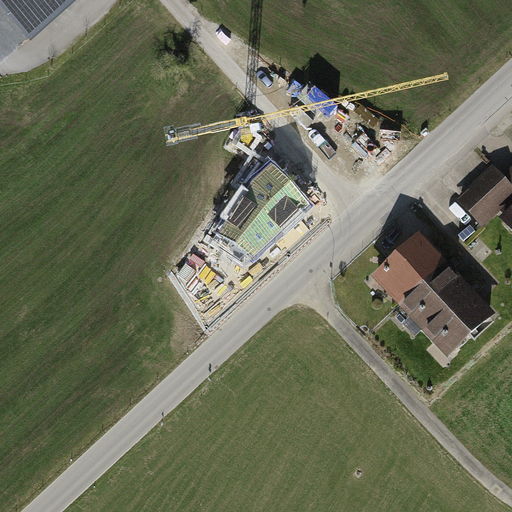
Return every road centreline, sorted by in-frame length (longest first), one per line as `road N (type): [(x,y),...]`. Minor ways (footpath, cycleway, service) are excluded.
road 1 (tertiary): [(511,79),(43,511)]
road 2 (track): [(511,496),(484,477),(294,278)]
